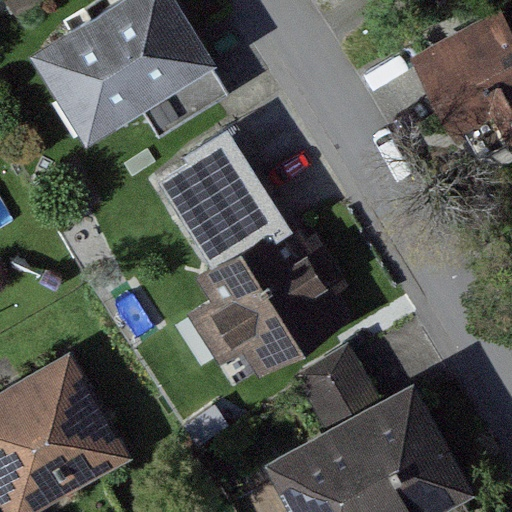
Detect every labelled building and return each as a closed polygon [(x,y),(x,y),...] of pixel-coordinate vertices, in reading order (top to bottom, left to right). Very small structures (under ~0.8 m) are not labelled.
[(196,0),(136,0),(50,50),(104,143),(236,67),(196,0)] [(423,0),(433,13),(452,0),(423,0)] [(511,6),(436,57),(475,115),(511,90),(511,6)] [(243,129),(167,176),(220,262),(204,272),(221,299),(197,314),(227,362),(250,348),(267,375),(360,318),(243,129)] [(354,336),(303,364),(335,422),(386,394),(354,336)] [(75,355),(0,399),(0,488),(14,511),(41,511),(136,456),(75,355)] [(432,383),(289,461),(317,511),(455,511),(492,492),(432,383)]
